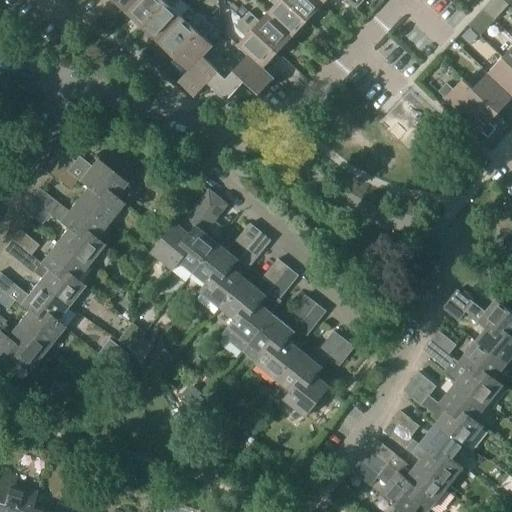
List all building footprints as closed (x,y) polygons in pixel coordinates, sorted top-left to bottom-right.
[(115,0),(128,12),(138,0),(115,0)] [(138,0),(128,12),(144,26),(168,0),(138,0)] [(168,0),(144,26),(160,41),(183,16),(174,8),(182,0),(168,0)] [(270,0),(276,5),(268,14),(293,37),(308,20),(285,0),(270,0)] [(285,0),(308,20),(322,5),(317,0),(285,0)] [(348,0),(357,8),(364,0),(348,0)] [(183,16),(160,41),(176,55),(207,21),(200,14),(198,16),(190,8),(183,16)] [(482,11),(469,25),(480,36),(494,22),(482,11)] [(261,21),(250,12),(243,19),(279,52),(293,37),(268,14),(261,21)] [(239,46),(248,54),(249,53),(265,67),(279,52),(243,19),(236,27),(247,37),(239,46)] [(206,37),(214,28),(207,21),(176,55),(191,69),(203,55),(204,56),(214,45),(206,37)] [(233,70),(244,80),(259,93),(274,76),(265,67),(249,53),(248,54),(234,69),(233,70)] [(203,55),(191,69),(181,80),(198,95),(210,82),(209,82),(219,70),(219,69),(204,56),(203,55)] [(511,64),(504,57),(489,73),(511,94),(511,64)] [(219,70),(209,82),(210,82),(228,99),(244,80),(233,70),(234,69),(231,66),(221,66),(219,69),(219,70)] [(481,97),(499,114),(507,104),(511,108),(511,94),(489,73),(475,89),(474,90),(481,97)] [(454,90),(447,83),(440,91),(465,114),(481,97),(474,90),(475,89),(464,79),(454,90)] [(499,114),(481,97),(465,114),(489,137),(497,129),(490,123),(499,114)] [(95,161),(91,166),(78,156),(74,161),(59,149),(51,159),(77,181),(87,188),(97,197),(103,191),(113,199),(114,199),(125,185),(95,161)] [(77,181),(51,159),(44,167),(70,190),(77,181)] [(105,226),(75,203),(68,211),(40,188),(30,201),(49,216),(67,230),(77,238),(83,233),(93,241),(94,239),(96,238),(105,226)] [(87,188),(86,190),(75,203),(105,226),(122,205),(114,199),(113,199),(103,191),(97,197),(87,188)] [(174,224),(152,252),(174,270),(181,262),(180,261),(189,251),(182,245),(187,239),(189,236),(191,234),(190,233),(215,202),(217,200),(219,197),(209,189),(207,191),(191,212),(186,217),(180,225),(176,222),(174,224)] [(189,251),(180,261),(181,262),(194,272),(218,243),(206,233),(227,208),(229,205),(219,197),(217,200),(215,202),(190,233),(191,234),(189,236),(187,239),(182,245),(189,251)] [(42,224),(49,216),(30,201),(23,209),(42,224)] [(246,250),(261,231),(251,223),(235,242),(246,250)] [(10,243),(29,258),(31,255),(39,245),(20,230),(10,243)] [(67,230),(66,231),(55,244),(85,268),(102,246),(94,239),(93,241),(83,233),(77,238),(67,230)] [(272,240),(261,231),(246,250),(239,259),(239,260),(238,260),(249,269),(272,240)] [(46,272),(38,265),(29,258),(10,243),(4,250),(32,273),(33,272),(41,278),(35,285),(65,309),(83,287),(74,281),(74,282),(63,273),(58,280),(47,271),(46,272)] [(218,243),(194,272),(207,283),(208,283),(216,273),(223,278),(232,267),(238,260),(239,260),(239,259),(218,243)] [(31,255),(29,258),(38,265),(46,272),(47,271),(58,280),(63,273),(74,282),(74,281),(85,268),(55,244),(40,263),(31,255)] [(278,258),(263,278),(273,286),(289,267),(288,267),(278,258)] [(207,283),(200,291),(222,308),(246,278),(232,267),(223,278),(216,273),(208,283),(207,283)] [(272,288),(270,290),(280,297),(281,298),(299,276),(289,267),(273,286),(272,288)] [(35,285),(27,294),(0,272),(0,291),(6,296),(9,298),(14,303),(27,313),(28,312),(38,320),(43,314),(53,323),(55,322),(65,309),(35,285)] [(246,278),(222,308),(235,319),(236,319),(236,320),(245,309),(251,313),(259,303),(260,303),(267,295),(256,286),(246,278)] [(234,321),(223,335),(244,352),(271,318),(272,317),(274,315),(274,314),(269,310),(280,297),(270,290),(267,295),(260,303),(259,303),(251,313),(245,309),(236,320),(236,319),(235,319),(234,321)] [(511,312),(496,300),(486,312),(458,290),(450,300),(465,313),(485,329),(495,337),(501,330),(511,339),(511,338),(511,312)] [(6,296),(0,291),(0,303),(8,310),(14,303),(9,298),(6,296)] [(291,314),(302,323),(317,304),(306,295),(291,314)] [(459,321),(465,313),(450,300),(443,308),(459,321)] [(327,312),(317,304),(302,323),(297,328),(308,336),(327,312)] [(28,312),(27,313),(16,327),(45,350),(63,329),(55,322),(53,323),(43,314),(38,320),(28,312)] [(45,350),(16,327),(13,330),(4,323),(7,320),(0,314),(0,335),(5,340),(4,341),(15,349),(10,355),(21,364),(20,365),(28,371),(30,369),(45,350)] [(271,318),(244,352),(257,362),(258,361),(263,355),(273,344),(279,349),(288,338),(288,339),(295,331),(287,324),(274,314),(274,315),(272,317),(271,318)] [(495,337),(485,329),(474,342),(504,366),(511,356),(511,338),(511,339),(501,330),(495,337)] [(438,330),(429,341),(448,356),(457,345),(438,330)] [(333,333),(320,349),(330,358),(331,358),(345,340),(334,331),(333,333)] [(5,340),(0,335),(0,371),(9,379),(11,377),(20,365),(21,364),(10,355),(15,349),(4,341),(5,340)] [(257,362),(256,363),(278,380),(302,350),(288,339),(288,338),(279,349),(273,344),(263,355),(258,361),(257,362)] [(345,340),(331,358),(340,366),(355,347),(345,340)] [(465,371),(457,364),(448,356),(429,341),(423,349),(447,368),(445,371),(457,381),(455,383),(485,407),(502,386),(494,380),(493,380),(482,371),(476,378),(466,370),(465,371)] [(466,370),(476,378),(482,371),(493,380),(494,380),(504,366),(474,342),(457,364),(465,371),(466,370)] [(302,350),(278,380),(290,390),(291,391),(293,392),(301,381),(307,386),(316,374),(317,375),(323,367),(330,358),(320,349),(317,347),(309,356),(302,350)] [(157,362),(149,371),(160,379),(167,370),(157,362)] [(419,372),(410,382),(428,397),(437,387),(419,372)] [(290,390),(284,398),(307,417),(331,386),(317,375),(316,374),(307,386),(301,381),(293,392),(291,391),(290,390)] [(437,404),(428,397),(410,382),(404,390),(434,414),(431,416),(438,421),(435,425),(465,449),(483,428),(474,420),(473,422),(462,413),(456,419),(446,411),(437,404)] [(446,411),(456,419),(462,413),(473,422),(474,420),(485,407),(455,383),(437,404),(446,411)] [(418,428),(399,412),(390,424),(409,439),(418,428)] [(402,447),(420,462),(416,467),(445,490),(463,469),(455,462),(454,463),(444,455),(438,461),(427,452),(426,454),(417,446),(418,446),(409,439),(390,424),(383,432),(402,448),(402,447)] [(427,452),(438,461),(444,455),(454,463),(455,462),(465,449),(435,425),(418,446),(417,446),(426,454),(427,452)] [(421,504),(420,505),(428,511),(445,490),(416,467),(413,470),(376,441),(368,450),(396,473),(405,480),(404,480),(415,489),(410,495),(421,504)] [(379,494),(399,509),(396,511),(426,511),(428,511),(420,505),(421,504),(410,495),(415,489),(404,480),(405,480),(396,473),(368,450),(351,471),(370,486),(377,477),(387,485),(379,494)] [(9,489),(13,479),(1,474),(0,476),(0,511),(28,511),(30,508),(31,508),(39,487),(37,486),(33,498),(9,489)]
